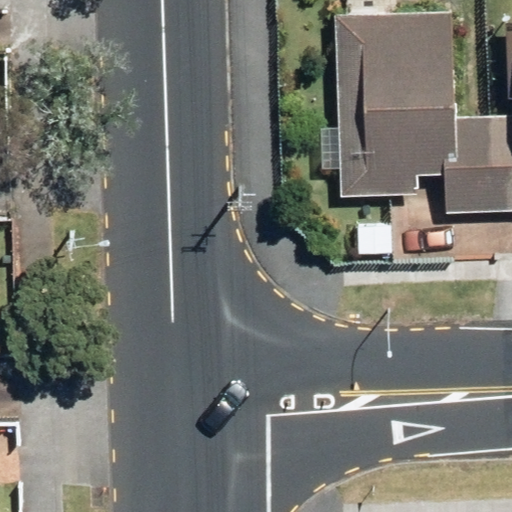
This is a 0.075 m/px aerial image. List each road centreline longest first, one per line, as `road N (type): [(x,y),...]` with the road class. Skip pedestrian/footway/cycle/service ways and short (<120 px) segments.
road 1 (primary): [(177,406),(163,0)]
road 2 (secondary): [(177,406),(511,395)]
